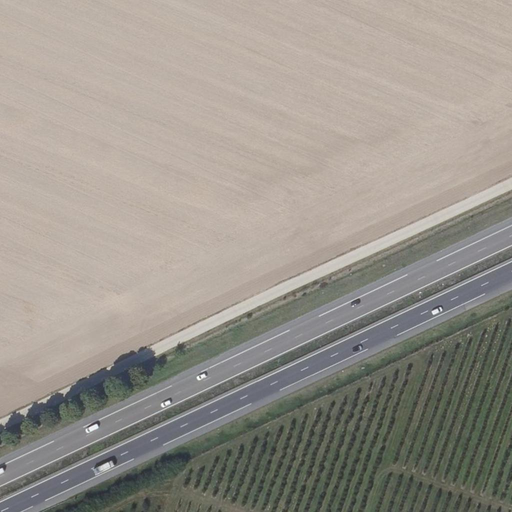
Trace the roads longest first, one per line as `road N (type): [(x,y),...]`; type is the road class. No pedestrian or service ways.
road 1 (track): [(0,420),(511,178)]
road 2 (trunk): [(511,235),(0,476)]
road 3 (trunk): [(1,511),(511,271)]
